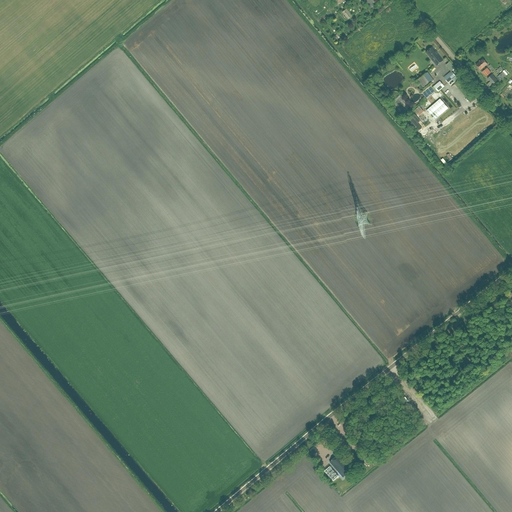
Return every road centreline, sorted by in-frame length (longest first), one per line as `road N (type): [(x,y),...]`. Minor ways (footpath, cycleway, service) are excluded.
road 1 (unclassified): [(216,511),(511,268)]
road 2 (unclassified): [(511,125),(404,0)]
